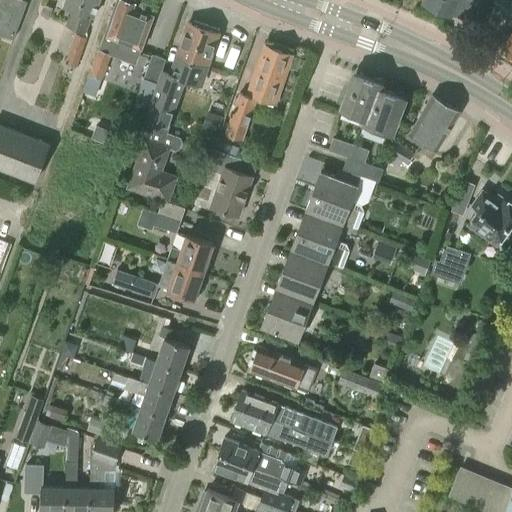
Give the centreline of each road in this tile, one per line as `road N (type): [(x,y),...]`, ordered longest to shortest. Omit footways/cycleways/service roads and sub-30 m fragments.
road 1 (unclassified): [(169,511),(322,71)]
road 2 (primary): [(511,107),(417,52),(287,8)]
